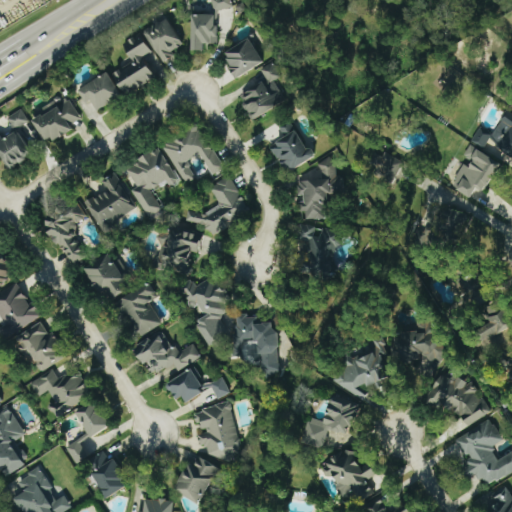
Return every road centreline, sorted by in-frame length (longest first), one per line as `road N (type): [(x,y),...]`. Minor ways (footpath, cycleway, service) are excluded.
road 1 (residential): [(0,197),(153,431)]
road 2 (residential): [(195,86),(0,213)]
road 3 (residential): [(195,86),(270,202),(258,260)]
road 4 (secondary): [(0,91),(119,0)]
road 5 (secondary): [(115,0),(0,60)]
